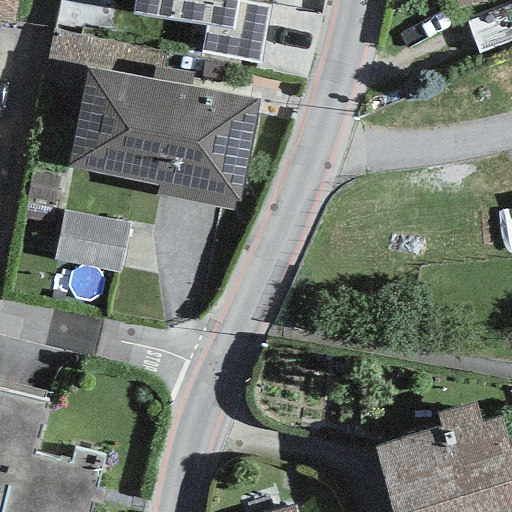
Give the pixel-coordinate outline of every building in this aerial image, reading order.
[(0,0),(0,21),(14,24),(17,0),(0,0)] [(134,0),(132,14),(206,26),(202,52),(260,61),(269,5),(238,0),(237,0),(134,0)] [(259,99),(191,86),(193,74),(154,67),(152,79),(86,67),(66,168),(158,186),(156,197),(232,211),(234,203),(239,204),(259,99)] [(125,277),(137,230),(69,213),(57,260),(125,277)] [(45,392),(0,381),(0,511),(87,511),(102,455),(74,448),(70,465),(32,456),(46,402),(42,401),(45,392)] [(374,448),(391,511),(410,511),(511,484),(511,456),(501,417),(481,423),(476,404),(436,416),(440,430),(374,448)] [(511,511),(511,484),(410,511),(511,511)]
